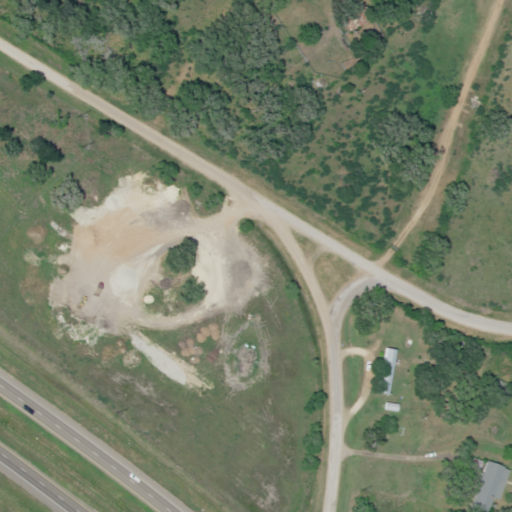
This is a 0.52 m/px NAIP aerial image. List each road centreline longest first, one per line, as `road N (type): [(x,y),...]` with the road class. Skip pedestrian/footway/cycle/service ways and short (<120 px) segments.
road 1 (residential): [(0,36),(425,296),(511,323)]
road 2 (residential): [(239,182),(302,252),(333,325),(341,434),(328,511)]
road 3 (residential): [(367,260),(487,0)]
road 4 (trunk): [(175,511),(0,384)]
